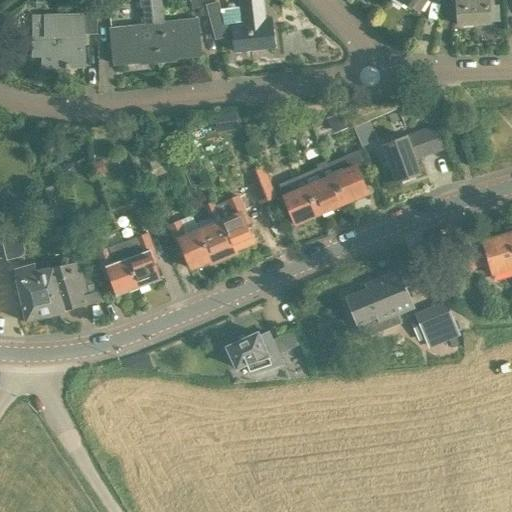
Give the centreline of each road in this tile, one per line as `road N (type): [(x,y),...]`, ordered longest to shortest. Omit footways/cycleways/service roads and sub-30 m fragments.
road 1 (tertiary): [(23,354),(123,339),(393,225),(511,186)]
road 2 (residential): [(371,78),(101,109),(0,101)]
road 3 (track): [(114,511),(32,382),(23,354)]
road 4 (residential): [(511,69),(371,78)]
